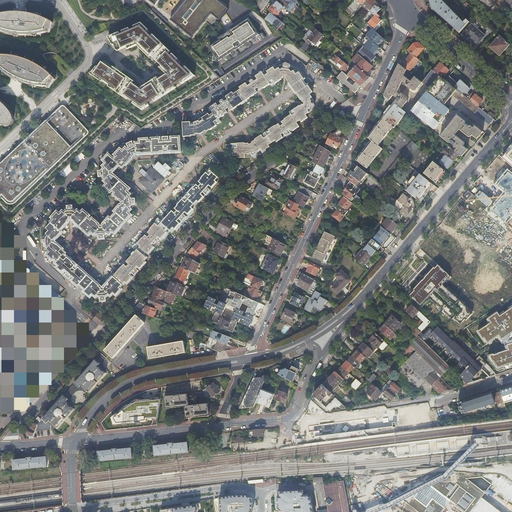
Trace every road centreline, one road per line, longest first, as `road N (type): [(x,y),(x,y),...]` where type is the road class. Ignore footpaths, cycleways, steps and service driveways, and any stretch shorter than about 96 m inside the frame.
road 1 (residential): [(349,108),(228,190),(100,335)]
road 2 (residential): [(311,77),(280,52),(155,132),(109,139),(72,176)]
road 3 (residential): [(363,109),(249,357)]
road 4 (residential): [(132,231),(201,154),(311,77)]
road 5 (secondary): [(511,123),(359,299)]
road 6 (residential): [(511,377),(440,400),(295,418)]
road 7 (residential): [(259,511),(260,497),(247,487),(72,510)]
road 8 (residential): [(0,146),(90,55),(51,0)]
road 9 (residential): [(72,176),(20,226),(76,294)]
road 10 (residential): [(100,335),(12,433),(9,447)]
road 11 (residential): [(217,425),(75,440)]
road 12 (secondary): [(405,9),(511,103)]
road 13 (secondary): [(75,440),(113,392),(187,370)]
road 14 (secondary): [(359,299),(306,337),(249,357)]
